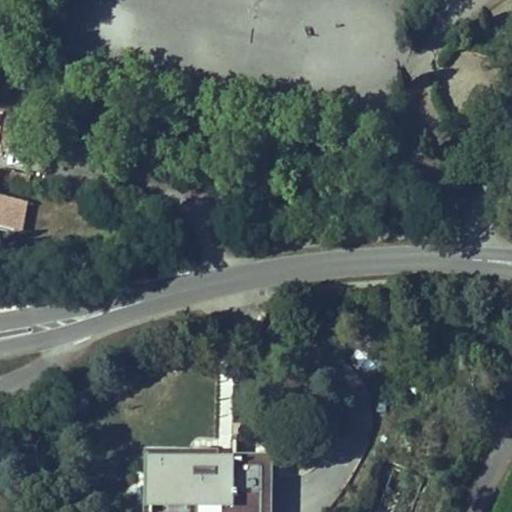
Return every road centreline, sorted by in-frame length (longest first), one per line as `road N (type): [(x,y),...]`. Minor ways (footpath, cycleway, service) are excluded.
road 1 (tertiary): [(155,296),(412,257)]
road 2 (tertiary): [(0,349),(64,335),(155,296)]
road 3 (tertiary): [(155,296),(0,319)]
